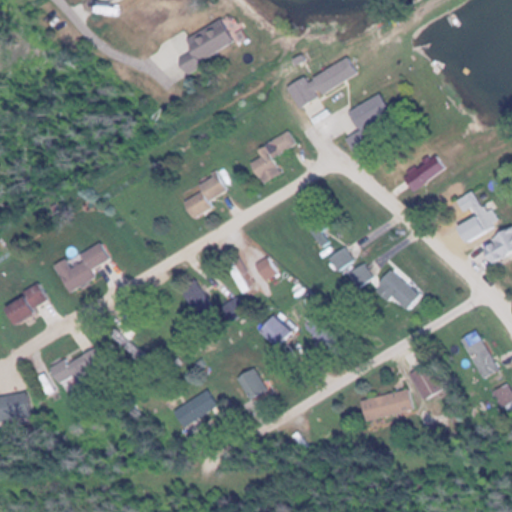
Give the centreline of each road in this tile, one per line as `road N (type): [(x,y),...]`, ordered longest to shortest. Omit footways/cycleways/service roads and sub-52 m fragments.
road 1 (residential): [(343,166),(320,169),(23,348)]
road 2 (residential): [(314,131),(343,166),(377,185),(491,291),(511,320)]
road 3 (residential): [(260,418),(491,291)]
road 4 (residential): [(55,0),(92,38),(165,72)]
